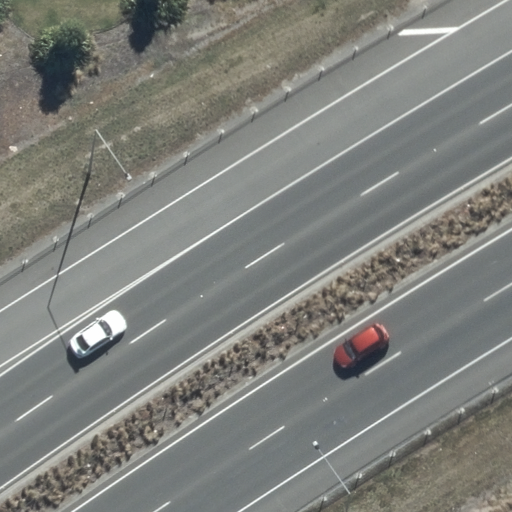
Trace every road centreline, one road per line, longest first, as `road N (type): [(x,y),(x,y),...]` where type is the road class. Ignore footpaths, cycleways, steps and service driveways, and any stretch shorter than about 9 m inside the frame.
road 1 (trunk): [(0,435),(511,102)]
road 2 (trunk): [(0,339),(511,24)]
road 3 (trunk): [(511,285),(154,511)]
